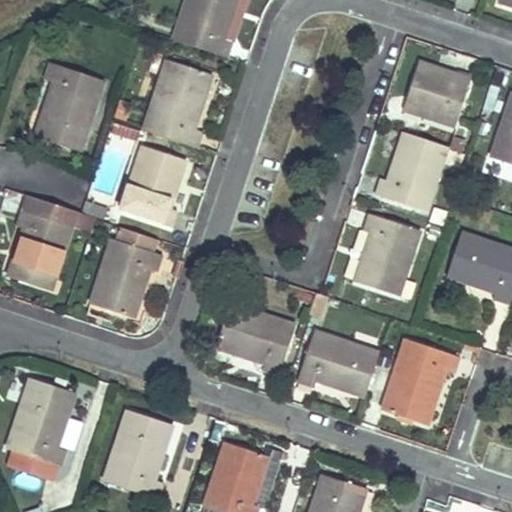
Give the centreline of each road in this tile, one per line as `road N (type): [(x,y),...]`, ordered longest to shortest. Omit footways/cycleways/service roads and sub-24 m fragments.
road 1 (residential): [(164,374),(278,31),(302,0)]
road 2 (residential): [(164,374),(511,491)]
road 3 (residential): [(355,0),(511,48)]
road 4 (residential): [(23,327),(164,374)]
